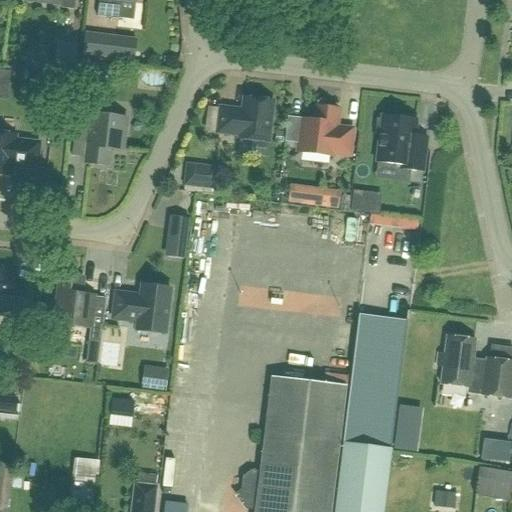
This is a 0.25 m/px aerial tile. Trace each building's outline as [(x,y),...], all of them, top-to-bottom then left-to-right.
[(61,8),(61,9),(73,11),(74,0),(52,0),(52,6),(61,8)] [(98,0),(97,18),(118,20),(120,3),(136,5),(136,0),(98,0)] [(122,61),(124,40),(97,37),(94,57),(122,61)] [(56,43),(52,71),(73,74),(77,46),(56,43)] [(28,51),(26,67),(46,69),(48,53),(28,51)] [(9,73),(0,72),(0,86),(7,87),(9,73)] [(239,139),(268,143),(273,103),(244,99),(242,112),(220,109),(217,134),(239,136),(239,139)] [(108,167),(110,150),(123,151),(126,120),(92,116),(93,107),(78,105),(72,157),(86,159),(85,164),(108,167)] [(338,111),(315,108),(314,122),(301,121),(297,153),(333,157),(333,155),(349,156),(352,131),(336,129),(338,111)] [(422,173),(426,138),(414,136),(416,120),(382,116),(382,122),(378,121),(376,134),(380,134),(377,164),(400,167),(399,171),(422,173)] [(0,175),(10,177),(12,166),(36,169),(39,145),(15,142),(15,137),(0,135),(0,175)] [(184,186),(213,190),(216,170),(187,166),(184,186)] [(290,192),(288,205),(337,211),(339,198),(290,192)] [(350,239),(364,240),(367,217),(353,215),(350,239)] [(370,217),(369,225),(416,231),(417,223),(370,217)] [(187,234),(171,232),(168,258),(184,260),(187,234)] [(0,312),(22,316),(26,285),(13,283),(14,271),(0,268),(0,312)] [(54,325),(90,329),(94,297),(81,296),(83,279),(60,276),(54,325)] [(137,323),(136,331),(165,335),(170,290),(142,286),(140,297),(115,294),(112,320),(137,323)] [(249,305),(290,305),(290,287),(249,286),(249,305)] [(302,292),(301,307),(311,307),(311,312),(348,314),(349,296),(322,294),(322,293),(302,292)] [(383,511),(390,450),(397,395),(406,322),(358,316),(343,445),(335,511),(383,511)] [(473,362),(475,341),(446,338),(444,355),(438,355),(436,367),(443,368),(441,385),(468,389),(467,395),(510,400),(511,386),(511,363),(486,360),(486,363),(473,362)] [(85,365),(97,366),(100,343),(88,341),(85,365)] [(145,368),(143,388),(166,391),(168,371),(145,368)] [(257,501),(255,511),(329,511),(345,388),(271,379),(260,475),(250,474),(243,479),(242,492),(247,499),(257,501)] [(19,398),(0,396),(0,411),(17,414),(19,398)] [(111,399),(109,416),(131,418),(133,402),(111,399)] [(480,461),(508,464),(510,444),(483,441),(480,461)] [(95,511),(98,495),(101,461),(78,460),(71,511),(95,511)] [(0,511),(10,511),(15,466),(0,463),(0,511)] [(480,491),(511,499),(511,470),(488,464),(480,491)] [(133,483),(129,511),(155,511),(158,486),(133,483)] [(434,491),(433,507),(453,509),(454,493),(434,491)]
